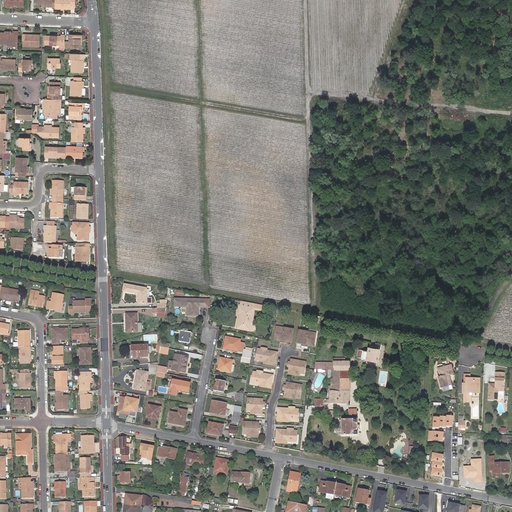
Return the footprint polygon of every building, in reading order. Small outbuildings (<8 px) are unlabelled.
[(45,5),(45,6),(52,6),(53,8),(55,8),(55,0),(33,0),(34,4),(37,4),(42,5),(45,5)] [(55,0),(55,8),(71,9),(71,6),(75,7),(75,0),(55,0)] [(8,35),(6,33),(1,33),(0,44),(8,44),(8,46),(18,46),(18,32),(14,32),(14,33),(11,33),(9,35),(8,35)] [(65,41),(65,35),(61,34),(61,36),(56,36),(56,35),(54,35),(54,36),(50,36),(45,35),(46,36),(45,44),(50,44),(64,45),(65,41)] [(31,36),(31,35),(23,35),(23,45),(40,46),(40,37),(31,36)] [(65,41),(64,45),(64,47),(82,48),(82,36),(70,36),(70,41),(65,41)] [(78,60),(78,54),(72,54),(71,60),(73,60),(72,72),(82,73),(83,68),(83,61),(80,60),(78,60)] [(0,56),(0,69),(3,69),(7,69),(15,70),(15,69),(15,60),(1,59),(1,56),(0,56)] [(60,59),(56,59),(56,61),(53,61),(53,59),(48,59),(48,67),(52,67),(53,69),(55,69),(57,67),(61,68),(61,64),(61,63),(60,63),(60,59)] [(19,63),(18,71),(23,72),(23,70),(26,70),(31,70),(32,61),(22,60),(22,63),(19,63)] [(82,81),(82,77),(75,77),(75,81),(71,81),(71,96),(81,96),(82,88),(82,82),(82,81)] [(57,95),(60,95),(61,82),(50,82),(50,86),(50,91),(48,90),(48,99),(56,100),(57,95)] [(48,99),(44,99),(44,108),(45,108),(46,108),(46,109),(45,114),(47,114),(47,118),(56,119),(57,115),(57,100),(56,100),(48,99)] [(70,119),(79,120),(79,116),(80,116),(80,111),(81,111),(83,111),(83,107),(85,108),(85,103),(71,103),(70,119)] [(32,120),(33,110),(17,109),(16,119),(16,122),(20,123),(20,119),(32,120)] [(72,142),(83,142),(83,134),(83,127),(82,127),(83,122),(76,122),(75,127),(72,127),(72,132),(72,142)] [(51,128),(44,127),(43,127),(42,137),(59,138),(59,128),(51,128)] [(23,150),(30,151),(31,147),(29,147),(30,139),(20,138),(20,147),(23,147),(23,150)] [(57,158),(66,158),(66,157),(66,147),(45,147),(44,157),(49,157),(49,156),(57,156),(57,158)] [(83,147),(66,147),(66,157),(74,157),(74,155),(83,155),(83,147)] [(19,176),(26,176),(26,173),(27,173),(27,166),(27,158),(16,158),(16,173),(15,173),(15,176),(19,176)] [(10,184),(9,192),(13,192),(13,193),(19,193),(27,193),(28,182),(13,182),(10,181),(10,184)] [(53,196),(53,199),(60,200),(60,196),(63,196),(64,182),(53,181),(52,189),(52,195),(52,196),(53,196)] [(75,200),(87,201),(87,196),(85,196),(86,188),(76,187),(75,200)] [(60,200),(53,199),(53,203),(52,203),(52,209),(52,217),(62,218),(63,203),(60,203),(60,200)] [(78,205),(78,218),(88,219),(88,205),(78,205)] [(6,218),(5,228),(24,229),(25,220),(19,220),(17,219),(17,218),(17,217),(10,216),(9,218),(6,218)] [(89,227),(89,223),(73,223),(73,226),(73,231),(75,234),(78,234),(77,240),(88,240),(88,233),(88,232),(87,232),(87,227),(89,227)] [(56,226),(54,226),(48,226),(45,225),(45,229),(45,234),(45,236),(45,241),(56,242),(56,226)] [(23,250),(23,239),(12,238),(12,250),(23,250)] [(89,249),(89,244),(82,244),(82,248),(77,248),(76,261),(89,262),(89,255),(89,249)] [(50,249),(49,253),(49,258),(59,258),(60,250),(63,250),(63,246),(56,245),(48,245),(47,249),(50,249)] [(141,296),(147,297),(147,289),(125,284),(124,291),(141,294),(141,296)] [(21,291),(1,287),(1,290),(0,294),(0,298),(11,300),(12,299),(19,300),(21,291)] [(60,310),(62,303),(64,294),(53,292),(52,301),(48,300),(46,308),(60,310)] [(43,307),(45,297),(39,295),(31,294),(29,304),(43,307)] [(141,296),(139,295),(139,303),(147,303),(152,303),(151,298),(151,297),(148,297),(147,297),(141,296)] [(176,295),(175,302),(188,303),(188,305),(199,307),(199,304),(210,304),(210,297),(176,295)] [(73,301),(73,306),(69,306),(69,314),(73,314),(73,312),(85,311),(85,313),(91,313),(90,298),(85,299),(85,300),(73,301)] [(261,307),(262,303),(242,298),(241,303),(240,303),(239,311),(241,312),(240,315),(252,318),(254,307),(254,306),(261,307)] [(166,307),(158,307),(152,308),(152,312),(157,312),(157,313),(157,315),(163,316),(163,313),(165,313),(166,307)] [(126,315),(126,333),(137,333),(137,332),(138,332),(138,330),(137,330),(137,322),(136,315),(126,315)] [(252,318),(240,315),(238,324),(251,327),(252,318)] [(0,322),(0,332),(4,333),(8,334),(10,325),(6,324),(0,322)] [(88,339),(88,340),(89,340),(89,328),(81,328),(81,330),(87,329),(87,339),(88,339)] [(293,330),(278,328),(276,339),(281,340),(287,341),(288,339),(292,340),(293,330)] [(59,329),(52,329),(52,340),(51,340),(51,344),(58,344),(58,340),(67,340),(67,329),(59,329)] [(81,330),(72,330),(72,340),(81,339),(81,343),(88,343),(88,340),(88,339),(87,339),(87,329),(81,330)] [(19,344),(19,347),(20,347),(29,347),(29,331),(18,331),(19,344)] [(189,344),(191,333),(182,331),(180,342),(189,344)] [(312,346),(315,333),(299,331),(298,341),(302,342),(302,344),(308,345),(312,346)] [(226,342),(225,348),(242,352),(244,343),(241,342),(241,340),(225,337),(225,341),(226,342)] [(63,346),(52,346),(53,355),(53,357),(53,364),(63,364),(63,346)] [(147,346),(134,346),(134,351),(132,351),(132,354),(131,354),(131,357),(148,357),(147,346)] [(29,347),(20,347),(20,355),(20,357),(20,363),(30,363),(30,359),(29,347)] [(244,349),(243,357),(251,359),(253,349),(246,347),(246,349),(244,349)] [(91,364),(91,348),(80,348),(80,364),(91,364)] [(357,357),(377,361),(379,350),(368,348),(367,351),(359,350),(357,357)] [(276,353),(266,351),(261,350),(257,350),(256,358),(265,360),(264,362),(264,363),(274,365),(275,361),(276,353)] [(175,355),(172,370),(184,372),(187,357),(175,355)] [(221,364),(219,370),(230,372),(232,361),(220,358),(219,364),(221,364)] [(334,365),(315,365),(314,371),(331,371),(349,371),(348,363),(340,363),(340,359),(334,359),(334,365)] [(299,372),(303,373),(305,363),(291,360),(290,364),(290,365),(291,365),(291,367),(291,370),(289,370),(288,374),(298,376),(299,374),(299,372)] [(450,365),(443,367),(443,368),(437,369),(438,376),(437,377),(439,387),(450,384),(448,378),(447,379),(445,375),(447,375),(452,373),(450,365)] [(29,373),(29,369),(21,369),(21,373),(20,373),(20,387),(30,387),(30,373),(29,373)] [(56,371),(57,379),(57,387),(57,391),(60,391),(63,391),(68,391),(68,387),(67,387),(67,371),(56,371)] [(137,371),(136,379),(137,379),(137,380),(135,380),(134,388),(145,390),(148,373),(137,371)] [(331,371),(331,379),(340,379),(340,391),(349,391),(349,371),(331,371)] [(89,375),(89,382),(93,382),(92,377),(91,378),(91,372),(79,372),(79,375),(89,375)] [(272,376),(262,374),(257,373),(253,373),(251,382),(260,383),(260,385),(260,386),(270,388),(271,384),(272,376)] [(478,391),(478,379),(469,379),(469,377),(469,374),(463,373),(463,383),(464,383),(464,386),(463,386),(463,400),(471,401),(471,394),(468,394),(468,391),(471,391),(478,391)] [(488,384),(487,400),(497,400),(497,391),(503,391),(503,373),(494,373),(494,385),(494,386),(491,386),(490,385),(488,384)] [(86,390),(89,390),(89,382),(89,375),(79,375),(79,391),(86,390)] [(340,379),(331,379),(331,387),(323,387),(323,391),(327,391),(327,397),(330,397),(330,400),(323,400),(323,404),(349,405),(349,391),(340,391),(340,379)] [(189,384),(172,380),(172,381),(170,394),(176,395),(177,390),(177,387),(179,388),(179,390),(188,392),(189,384)] [(217,380),(215,389),(218,389),(218,391),(224,393),(226,381),(217,380)] [(295,395),(299,396),(301,386),(287,384),(286,387),(286,388),(287,388),(287,391),(286,394),(285,393),(284,397),(295,399),(295,397),(295,395)] [(79,391),(78,391),(78,395),(80,395),(81,409),(90,409),(90,402),(89,394),(87,395),(86,390),(79,391)] [(57,391),(56,391),(56,395),(57,395),(57,403),(57,410),(60,409),(68,409),(68,395),(63,395),(63,391),(60,391),(57,391)] [(236,392),(234,400),(242,401),(244,394),(236,392)] [(134,402),(135,399),(126,397),(124,409),(136,411),(138,402),(134,402)] [(323,406),(323,404),(323,400),(330,400),(330,397),(327,397),(314,397),(313,406),(323,406)] [(25,408),(31,408),(30,399),(14,399),(14,408),(25,408)] [(262,405),(262,403),(262,400),(248,399),(247,409),(251,409),(251,411),(251,413),(261,414),(261,410),(260,410),(260,408),(260,405),(262,405)] [(212,400),(211,406),(212,406),(211,412),(224,415),(226,404),(212,400)] [(149,405),(147,417),(158,419),(160,408),(149,405)] [(235,406),(232,421),(238,423),(239,416),(241,407),(235,406)] [(182,419),(183,419),(185,411),(177,409),(176,413),(170,412),(168,422),(180,425),(182,419)] [(294,410),(289,410),(278,409),(277,417),(277,421),(287,422),(287,420),(287,419),(297,419),(297,410),(294,410)] [(439,418),(433,417),(432,428),(439,428),(439,427),(446,428),(446,426),(452,427),(453,416),(446,415),(446,417),(440,416),(439,418)] [(341,435),(357,435),(357,416),(349,416),(349,419),(341,420),(341,427),(341,435)] [(223,425),(209,422),(207,433),(221,436),(223,425)] [(257,428),(258,426),(258,423),(244,422),(243,432),(247,432),(247,434),(246,436),(257,437),(257,433),(255,432),(256,430),(256,427),(257,428)] [(292,431),(288,430),(277,430),(276,439),(276,442),(276,443),(286,444),(286,441),(286,440),(295,440),(296,431),(292,431)] [(443,432),(429,431),(428,441),(443,442),(443,432)] [(2,434),(0,433),(0,445),(7,445),(7,447),(11,447),(11,434),(7,434),(2,434)] [(20,453),(32,453),(32,450),(30,450),(30,444),(30,435),(17,435),(17,453),(20,453)] [(65,454),(67,454),(66,442),(70,442),(70,435),(56,435),(56,443),(56,454),(65,454)] [(93,436),(82,436),(82,448),(79,448),(79,454),(82,454),(93,453),(93,443),(93,436)] [(126,448),(126,445),(126,437),(119,437),(120,448),(121,448),(121,454),(129,454),(129,448),(126,448)] [(151,460),(154,446),(141,444),(140,449),(141,449),(140,454),(142,454),(142,456),(146,458),(147,456),(148,456),(148,458),(147,459),(151,460)] [(157,456),(175,459),(177,449),(163,447),(163,449),(158,448),(157,456)] [(32,463),(32,453),(20,453),(17,453),(17,455),(18,455),(28,455),(28,463),(32,463)] [(188,453),(185,463),(190,464),(190,463),(202,465),(204,456),(188,453)] [(443,455),(433,453),(431,461),(433,461),(431,467),(433,468),(432,475),(442,477),(443,470),(442,469),(443,463),(442,463),(443,455)] [(56,454),(54,454),(54,463),(56,463),(56,471),(70,471),(70,462),(65,462),(65,454),(56,454)] [(488,456),(489,470),(492,470),(492,476),(500,476),(500,473),(509,473),(509,463),(494,463),(493,456),(488,456)] [(91,473),(90,458),(80,458),(81,473),(91,473)] [(214,468),(209,467),(208,474),(213,475),(214,473),(226,475),(229,461),(216,458),(214,468)] [(481,459),(471,460),(471,466),(463,467),(464,478),(474,478),(474,483),(482,483),(481,459)] [(184,471),(180,470),(176,491),(180,491),(183,477),(184,471)] [(231,481),(249,483),(250,473),(232,471),(231,481)] [(120,472),(120,482),(129,482),(129,472),(120,472)] [(290,472),(286,492),(296,494),(300,474),(290,472)] [(94,487),(94,477),(81,477),(82,489),(83,489),(83,496),(94,496),(94,489),(93,489),(93,487),(94,487)] [(183,477),(180,491),(185,492),(188,478),(183,477)] [(30,482),(30,478),(19,478),(19,483),(21,483),(22,489),(22,499),(33,499),(32,482),(30,482)] [(318,492),(320,493),(321,486),(326,487),(327,483),(320,481),(318,492)] [(55,487),(55,488),(55,489),(55,497),(65,497),(65,482),(55,482),(55,487)] [(333,495),(335,484),(327,483),(326,487),(321,486),(320,493),(333,495)] [(344,486),(335,484),(333,495),(346,498),(348,491),(343,490),(344,486)] [(406,491),(396,489),(393,504),(403,506),(406,491)] [(366,504),(369,491),(358,490),(356,502),(366,504)] [(382,511),(387,492),(377,490),(372,511),(382,511)] [(126,500),(125,506),(125,510),(124,509),(123,511),(150,511),(151,511),(151,510),(152,507),(152,505),(151,503),(150,501),(148,500),(146,498),(144,497),(142,497),(125,495),(124,499),(126,500)] [(428,496),(418,495),(417,510),(428,510),(428,496)] [(70,511),(70,501),(59,502),(59,511),(70,511)] [(85,506),(85,511),(96,511),(96,506),(96,501),(85,501),(85,506)] [(304,511),(306,505),(288,501),(286,511),(287,511),(304,511)] [(448,502),(445,511),(457,511),(459,504),(448,502)]
